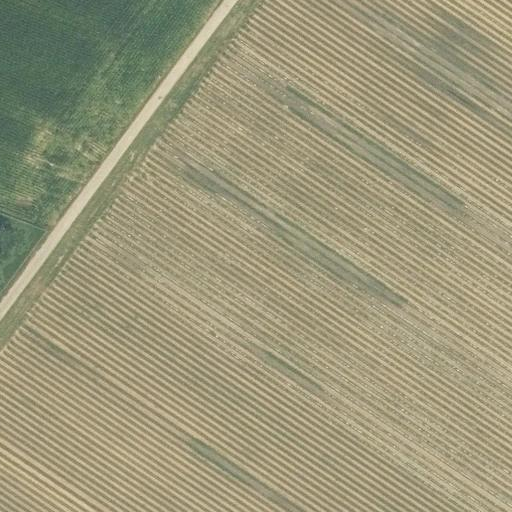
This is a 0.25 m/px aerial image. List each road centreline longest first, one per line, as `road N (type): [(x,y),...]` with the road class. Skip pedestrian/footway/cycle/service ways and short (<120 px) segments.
road 1 (track): [(230,0),(0,310)]
road 2 (track): [(511,75),(391,0)]
